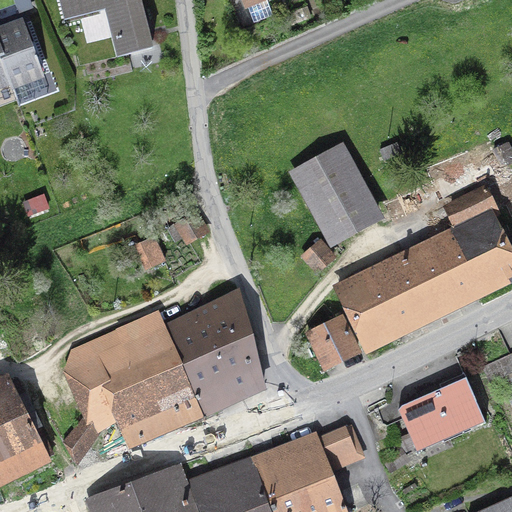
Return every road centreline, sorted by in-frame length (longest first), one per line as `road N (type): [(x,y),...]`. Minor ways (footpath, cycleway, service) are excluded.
road 1 (residential): [(289,408),(209,191),(183,0)]
road 2 (tertiary): [(511,304),(289,408)]
road 3 (tertiary): [(289,408),(63,496)]
